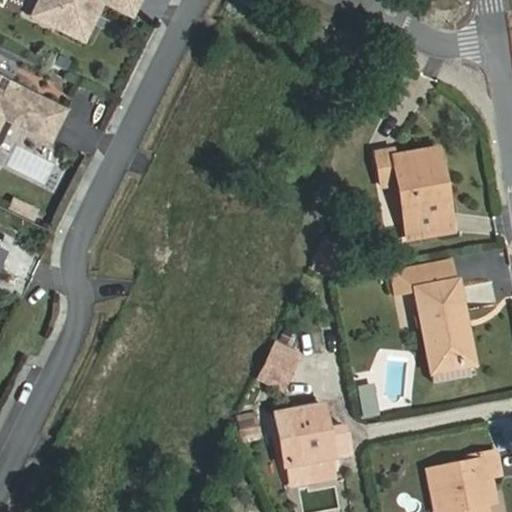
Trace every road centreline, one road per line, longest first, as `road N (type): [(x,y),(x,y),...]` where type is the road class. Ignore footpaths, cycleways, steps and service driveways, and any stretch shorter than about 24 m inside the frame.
road 1 (residential): [(0,488),(78,320),(74,249),(194,0)]
road 2 (residential): [(501,69),(356,0)]
road 3 (unknown): [(511,411),(366,438)]
